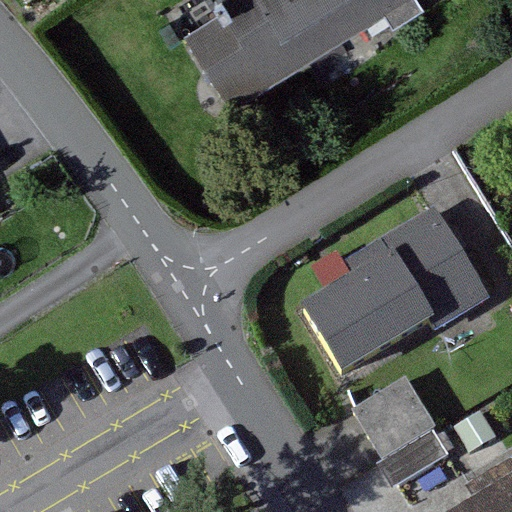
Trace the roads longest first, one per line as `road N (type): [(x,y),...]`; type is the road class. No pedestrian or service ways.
road 1 (residential): [(181,284),(511,71)]
road 2 (residential): [(181,284),(0,50)]
road 3 (residential): [(318,511),(181,284)]
